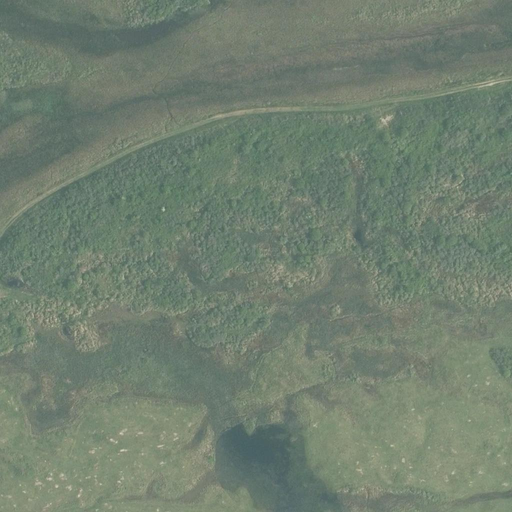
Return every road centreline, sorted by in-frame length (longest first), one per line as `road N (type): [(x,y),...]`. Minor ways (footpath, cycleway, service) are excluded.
road 1 (track): [(0,365),(37,362),(69,330),(125,312),(183,313),(203,344),(225,349),(327,299),(433,301),(511,319)]
road 2 (track): [(0,236),(19,214),(95,168),(229,114),(417,98),(511,77)]
